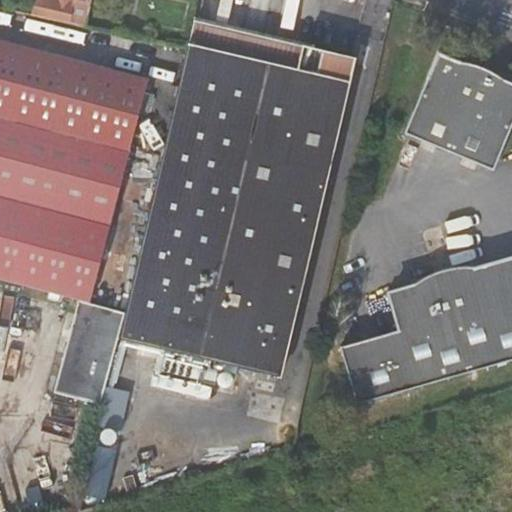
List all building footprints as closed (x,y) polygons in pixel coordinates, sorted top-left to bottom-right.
[(78,25),(83,26),(88,0),(70,0),(71,0),(69,0),(32,0),(28,14),(64,21),(65,14),(80,18),(78,25)] [(0,284),(73,304),(81,307),(89,309),(103,257),(98,256),(145,80),(15,46),(0,41),(0,284)] [(345,89),(185,53),(176,94),(135,266),(126,307),(124,319),(118,347),(276,385),(345,89)] [(511,140),(511,84),(443,56),(410,137),(498,174),(511,140)] [(511,261),(392,296),(402,333),(345,350),(362,408),(451,383),(511,365),(511,261)] [(57,399),(102,411),(118,347),(124,319),(89,309),(81,307),(57,399)]
